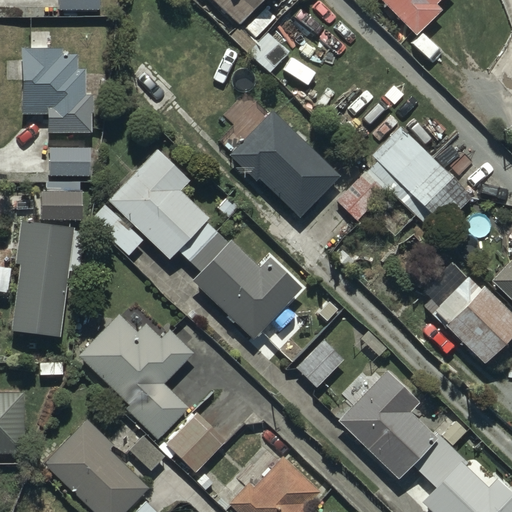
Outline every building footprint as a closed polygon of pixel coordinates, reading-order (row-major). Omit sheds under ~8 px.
[(56,0),(57,9),(97,9),(96,0),(56,0)] [(211,0),(238,24),(260,0),(211,0)] [(380,0),(414,34),(438,10),(432,5),(436,0),(380,0)] [(19,46),(19,112),(45,112),(45,131),(89,131),(88,112),(91,112),(91,92),(82,92),(82,67),(76,67),(76,53),(58,53),(58,46),(19,46)] [(245,131),(227,153),(253,180),(257,176),(295,215),(335,177),(250,90),(227,113),(245,131)] [(471,197),(397,125),(369,153),(376,160),(336,200),(357,221),(388,190),(434,235),(471,197)] [(48,146),(48,175),(87,175),(88,147),(48,146)] [(151,147),(102,198),(166,259),(174,251),(196,272),(189,280),(251,339),(299,289),(266,257),(258,265),(178,190),(186,181),(151,147)] [(39,192),(39,219),(79,219),(79,191),(39,192)] [(393,212),(382,202),(358,228),(385,253),(401,236),(396,232),(408,218),(397,208),(393,212)] [(100,204),(87,219),(126,255),(140,240),(100,204)] [(17,262),(8,329),(58,335),(72,228),(18,221),(13,261),(17,262)] [(511,256),(489,280),(511,301),(511,256)] [(511,331),(511,313),(465,271),(425,314),(441,329),(444,327),(483,363),(511,331)] [(115,313),(75,355),(126,404),(123,408),(155,438),(185,407),(160,383),(190,351),(166,328),(157,338),(143,324),(136,332),(115,313)] [(322,339),(295,367),(315,387),(343,359),(322,339)] [(357,396),(335,419),(395,477),(436,435),(409,409),(418,401),(386,370),(372,384),(359,371),(346,385),(357,396)] [(0,451),(21,451),(19,393),(0,393),(0,451)] [(195,411),(165,444),(193,471),(224,440),(195,411)] [(83,418),(41,463),(93,511),(120,511),(145,487),(107,451),(112,446),(83,418)] [(163,455),(141,435),(128,449),(150,469),(163,455)] [(441,436),(413,465),(434,485),(419,501),(430,511),(511,511),(511,491),(495,476),(486,486),(463,464),(466,461),(441,436)] [(248,481),(227,504),(236,511),(318,511),(307,502),(318,491),(280,455),(252,485),(248,481)] [(157,511),(145,500),(133,511),(157,511)]
